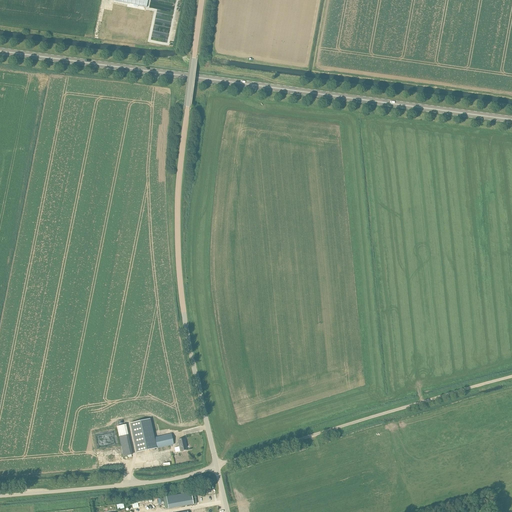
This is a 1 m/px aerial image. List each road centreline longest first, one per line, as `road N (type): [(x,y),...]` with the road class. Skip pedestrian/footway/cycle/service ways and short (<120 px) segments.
road 1 (primary): [(511,119),(0,51)]
road 2 (unclassified): [(215,466),(179,282),(177,205),(202,0)]
road 3 (track): [(511,376),(215,466)]
road 4 (unclassified): [(215,466),(174,478),(0,495)]
